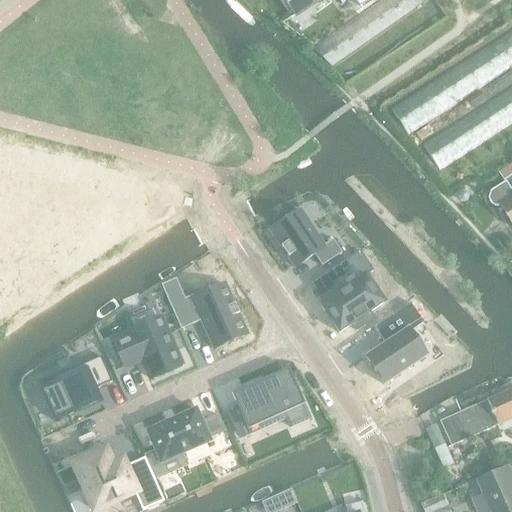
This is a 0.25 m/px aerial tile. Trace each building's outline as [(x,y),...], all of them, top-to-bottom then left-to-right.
[(283,0),(295,17),(319,0),(283,0)] [(423,6),(418,0),(382,0),(312,49),(333,69),(423,6)] [(511,69),(511,31),(392,110),(409,136),(511,69)] [(511,124),(511,86),(423,145),(440,172),(511,124)] [(472,107),(485,99),(481,92),(468,100),(472,107)] [(511,164),(498,173),(504,182),(511,176),(511,164)] [(511,223),(511,192),(506,183),(491,192),(489,200),(493,206),(501,207),(511,223)] [(300,212),(270,232),(295,269),(314,256),(322,267),(342,254),(333,240),(324,247),(300,212)] [(337,290),(314,306),(332,333),(345,323),(350,330),(366,318),(362,312),(377,303),(358,276),(366,270),(352,250),(342,257),(348,265),(329,278),(337,290)] [(176,280),(162,286),(181,331),(202,322),(214,350),(246,336),(224,286),(194,299),(193,296),(185,300),(184,300),(176,280)] [(130,336),(114,344),(126,369),(142,362),(149,379),(182,365),(176,352),(180,350),(174,336),(170,338),(162,319),(129,333),(130,336)] [(409,330),(366,359),(384,386),(427,357),(409,330)] [(43,388),(41,389),(56,423),(59,422),(58,420),(91,405),(92,407),(102,403),(99,395),(97,390),(112,383),(101,358),(98,359),(98,361),(57,379),(57,378),(54,379),(56,384),(44,390),(43,388)] [(288,370),(232,395),(238,410),(233,412),(235,415),(245,438),(262,430),(259,422),(282,411),(290,428),(308,420),(308,421),(310,420),(288,370)] [(511,389),(440,422),(451,447),(498,426),(499,429),(503,431),(511,426),(511,389)] [(161,466),(183,456),(211,444),(209,439),(225,432),(218,416),(202,424),(196,411),(146,433),(155,452),(161,466)] [(232,425),(238,422),(235,415),(233,412),(227,414),(232,425)] [(436,425),(424,430),(442,470),(454,465),(436,425)] [(107,446),(67,463),(89,511),(105,511),(136,499),(141,511),(142,511),(164,502),(155,481),(145,459),(129,466),(124,455),(113,460),(107,446)] [(511,511),(511,476),(508,467),(477,482),(483,496),(473,501),(477,511),(511,511)] [(450,511),(443,496),(421,506),(423,511),(450,511)] [(346,511),(364,511),(362,503),(360,504),(361,504),(345,508),(346,511)]
